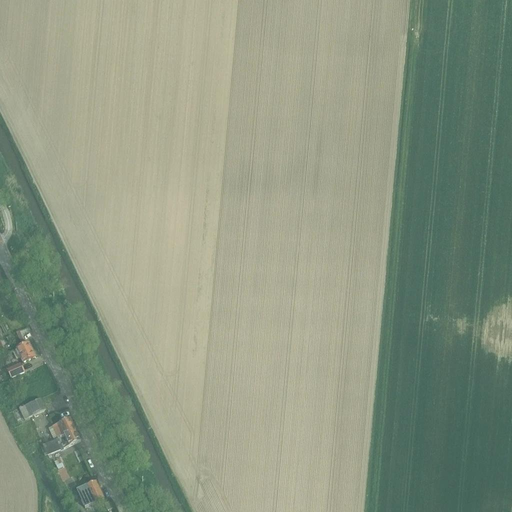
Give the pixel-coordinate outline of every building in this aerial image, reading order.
[(16,333),(22,345),(25,343),(20,332),(16,333)] [(20,359),(22,363),(24,363),(25,365),(37,359),(29,344),(18,350),(18,351),(13,353),(16,361),(20,359)] [(11,380),(12,380),(21,375),(22,375),(25,373),(21,364),(7,371),(11,380)] [(11,380),(11,381),(12,384),(23,379),(21,375),(12,380),(11,380)] [(41,400),(19,410),(24,421),(46,411),(41,400)] [(55,442),(54,442),(55,443),(57,442),(56,440),(57,439),(58,439),(76,431),(71,419),(53,428),(58,438),(54,439),(55,442)] [(48,457),(53,455),(63,450),(64,450),(82,442),(76,431),(58,439),(57,439),(56,440),(57,442),(55,443),(54,442),(43,447),(48,457)] [(62,460),(54,463),(58,471),(65,467),(62,460)] [(105,500),(105,499),(97,483),(67,497),(73,511),(86,511),(85,509),(105,500)] [(109,502),(104,505),(108,511),(113,509),(109,502)]
